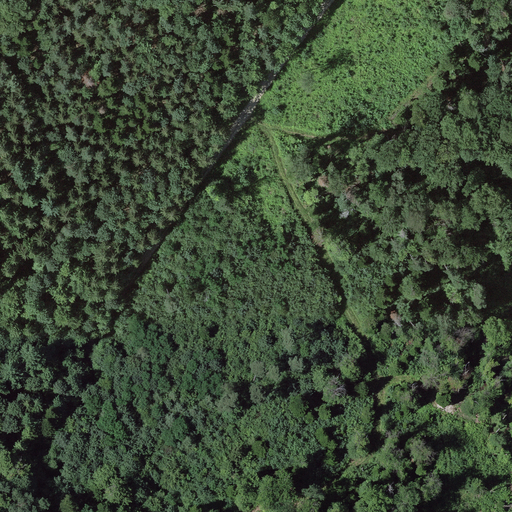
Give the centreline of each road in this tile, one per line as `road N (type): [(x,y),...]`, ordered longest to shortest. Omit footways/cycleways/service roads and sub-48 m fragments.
road 1 (track): [(332,0),(191,189),(37,424),(4,453)]
road 2 (track): [(511,118),(322,134),(244,114),(140,134),(0,135)]
